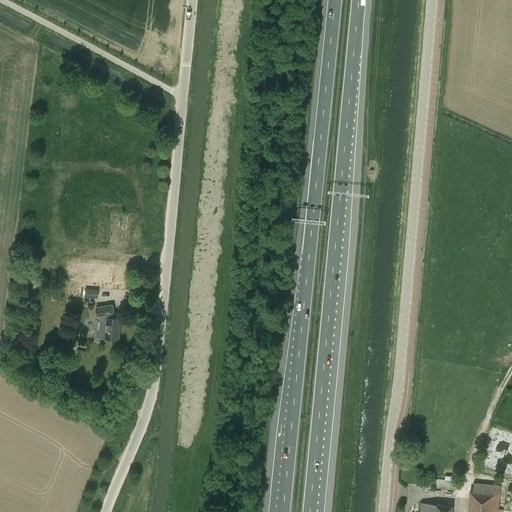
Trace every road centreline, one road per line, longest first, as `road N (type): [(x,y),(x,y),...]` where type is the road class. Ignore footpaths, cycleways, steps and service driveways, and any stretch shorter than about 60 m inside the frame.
road 1 (unclassified): [(105,511),(153,395),(192,0)]
road 2 (motorway): [(334,0),(283,511)]
road 3 (unclassified): [(382,511),(432,0)]
road 4 (motorway): [(309,511),(358,0)]
